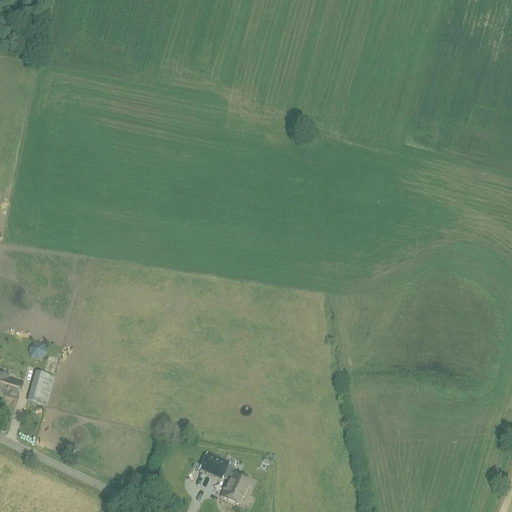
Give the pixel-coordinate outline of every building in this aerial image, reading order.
[(36,358),(44,352),(39,346),(32,353),(36,358)] [(46,407),(54,377),(36,372),(28,401),(46,407)] [(17,399),(22,385),(6,380),(7,376),(0,374),(0,397),(1,394),(17,399)] [(208,454),(200,470),(221,479),(229,463),(208,454)] [(232,474),(222,497),(241,506),(252,483),(232,474)]
